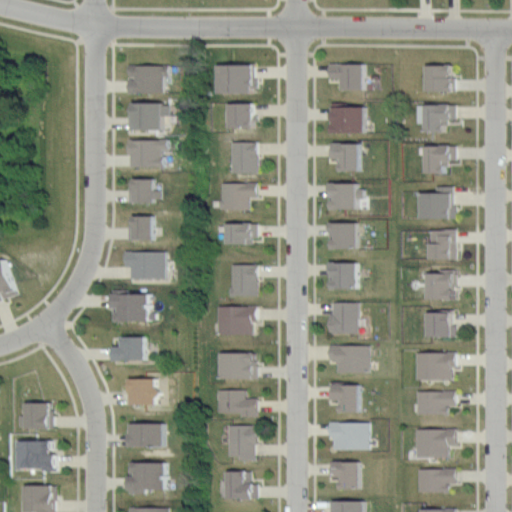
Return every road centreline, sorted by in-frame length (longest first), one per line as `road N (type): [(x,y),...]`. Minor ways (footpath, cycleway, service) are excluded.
road 1 (residential): [(297,511),(297,0)]
road 2 (residential): [(496,511),(497,33)]
road 3 (residential): [(97,21),(171,30),(511,32)]
road 4 (residential): [(96,0),(91,249),(47,326),(0,345)]
road 5 (residential): [(47,326),(88,391),(95,511)]
